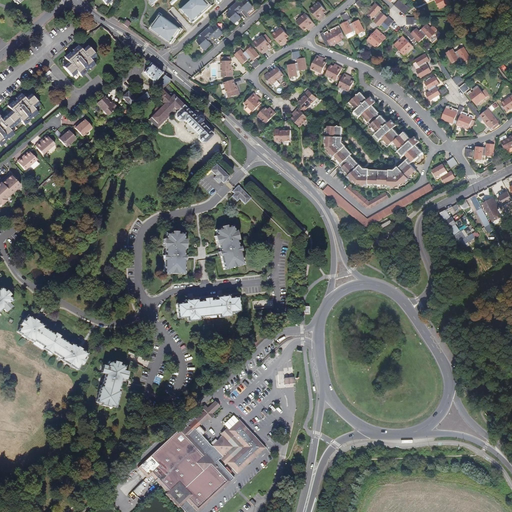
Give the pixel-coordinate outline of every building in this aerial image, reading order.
[(192,0),(182,10),(194,23),(203,15),(204,13),(213,6),(207,0),(192,0)] [(241,0),(238,0),(234,4),(240,11),(243,8),(244,10),(246,12),(253,6),(247,0),(243,0),(243,1),(241,0)] [(366,4),(363,0),(359,0),(356,3),(361,9),(366,4)] [(450,4),(448,0),(430,0),(431,2),(434,0),(439,9),(450,4)] [(327,11),(319,2),(310,10),(319,21),(324,16),(323,15),(324,13),(327,11)] [(382,8),(376,3),(367,13),(373,18),(374,17),(376,18),(374,21),(379,27),(383,22),(388,17),(380,11),(382,8)] [(240,11),(234,4),(231,7),(228,9),(230,12),(227,15),(234,23),(241,17),(239,15),(237,13),(240,11)] [(315,24),(306,14),(296,21),(304,30),(307,28),(308,27),(310,29),(315,24)] [(348,21),(344,14),(341,16),(342,18),(344,23),(341,24),(348,39),(354,36),(355,34),(353,32),(355,30),(358,35),(365,31),(359,20),(350,25),(348,21)] [(161,15),(150,29),(160,36),(162,38),(171,44),(181,30),(161,15)] [(432,29),(427,24),(420,31),(417,28),(411,34),(417,40),(420,42),(427,35),(430,38),(436,33),(435,32),(437,30),(434,27),(432,29)] [(211,25),(205,31),(210,37),(213,35),(214,36),(217,39),(223,33),(216,25),(213,28),(211,25)] [(289,36),(281,27),(272,35),(281,46),(286,42),(285,40),(286,39),(289,36)] [(342,40),(336,27),(330,30),(331,32),(329,33),(328,31),(324,33),(324,32),(320,34),(321,35),(327,47),(330,45),(331,46),(342,40)] [(382,37),(380,35),(381,33),(377,30),(371,36),(367,41),(378,49),(387,37),(383,35),(382,37)] [(210,37),(205,31),(198,36),(201,39),(197,42),(204,50),(211,44),(209,41),(208,40),(210,37)] [(411,34),(410,32),(407,35),(414,43),(417,40),(411,34)] [(254,43),(263,54),(272,46),(263,36),(254,43)] [(414,47),(403,36),(400,39),(402,41),(400,42),(399,41),(394,45),(404,56),(414,47)] [(70,53),(64,58),(68,62),(63,66),(72,77),(77,73),(81,77),(84,74),(86,72),(85,71),(88,69),(89,70),(95,65),(91,61),(96,56),(87,45),(82,50),(78,46),(73,51),(73,52),(71,54),(70,53)] [(259,56),(252,46),(244,53),(241,49),(235,55),(243,64),(251,58),(253,61),(258,66),(261,64),(260,62),(256,58),(259,56)] [(471,58),(464,47),(455,52),(453,49),(446,53),(452,63),(461,58),(464,62),(471,58)] [(307,70),(305,58),(301,58),(300,53),(300,51),(296,52),(297,59),(298,63),(288,65),(290,77),(298,76),(297,71),(307,70)] [(430,60),(426,53),(416,60),(421,68),(417,71),(421,78),(431,71),(426,63),(430,60)] [(327,63),(324,61),(322,60),(323,58),(317,55),(311,68),(322,73),(324,69),(327,71),(330,67),(326,65),(327,63)] [(232,67),(232,61),(221,61),(222,77),(232,77),(232,67)] [(451,78),(442,63),(441,63),(440,61),(438,62),(439,64),(448,80),(451,78)] [(150,64),(144,72),(154,83),(155,81),(162,73),(150,64)] [(343,68),(337,65),(336,67),(334,66),(331,65),(330,67),(327,71),(325,75),(336,81),(337,79),(341,81),(343,77),(339,75),(343,68)] [(284,75),(278,67),(273,71),(265,77),(272,85),(284,75)] [(172,79),(165,74),(162,78),(164,79),(168,83),(172,79)] [(354,81),(351,80),(350,79),(351,77),(345,74),(343,77),(341,81),(338,87),(349,92),(351,88),(353,85),(354,81)] [(439,83),(435,76),(425,83),(430,92),(426,94),(430,101),(441,94),(443,97),(449,93),(445,87),(439,91),(436,85),(439,83)] [(404,99),(393,90),(385,85),(374,78),(370,84),(379,89),(392,99),(402,107),(409,115),(428,137),(433,132),(416,112),(404,99)] [(168,83),(164,79),(159,85),(163,88),(168,83)] [(236,85),(234,79),(224,83),(229,98),(239,95),(236,85)] [(488,93),(485,89),(482,92),(477,86),(472,89),(474,91),(472,93),(470,91),(467,93),(476,105),(486,97),(485,95),(488,93)] [(196,118),(173,95),(170,98),(162,90),(156,96),(164,104),(149,119),(157,128),(176,109),(177,111),(176,113),(175,114),(175,116),(176,118),(177,119),(178,120),(180,121),(182,121),(183,120),(187,123),(196,132),(199,135),(198,137),(198,138),(199,140),(199,141),(201,142),(203,143),(205,142),(206,141),(213,135),(201,122),(203,120),(203,118),(200,116),(198,116),(196,118)] [(317,98),(309,91),(303,98),(299,103),(302,106),(306,109),(306,110),(317,98)] [(128,92),(122,97),(123,98),(122,99),(124,100),(130,106),(136,101),(128,92)] [(416,171),(411,164),(413,162),(420,156),(421,156),(421,155),(423,153),(417,145),(420,142),(415,137),(412,139),(405,132),(400,136),(394,128),(397,125),(392,120),(389,123),(382,115),(379,113),(372,105),(376,102),(371,97),(368,100),(361,92),(358,94),(357,94),(357,96),(350,102),(357,109),(355,111),(360,117),(362,115),(369,122),(371,125),(378,132),(376,134),(381,140),(383,138),(390,145),(394,141),(401,149),(399,151),(404,156),(406,154),(409,158),(407,160),(399,167),(398,166),(396,169),(393,170),(390,170),(369,170),(369,169),(366,168),(363,167),(361,165),(360,165),(353,158),(351,155),(352,154),(345,146),(346,146),(344,143),(343,141),(343,137),(342,137),(342,127),(339,126),(338,125),(337,126),(328,126),(328,136),(326,136),(326,143),(326,148),(329,152),(330,151),(342,164),(340,165),(343,167),(354,180),(353,181),(355,183),(357,185),(361,185),(368,186),(369,184),(389,185),(389,187),(396,187),(401,186),(405,184),(404,182),(416,171)] [(259,98),(254,93),(245,104),(253,112),(256,109),(258,110),(262,107),(260,105),(262,103),(259,101),(258,99),(259,98)] [(0,145),(3,144),(5,142),(4,141),(7,138),(8,139),(13,135),(10,130),(20,121),(24,125),(27,122),(29,120),(29,119),(31,117),(32,118),(38,113),(34,109),(39,105),(30,94),(25,98),(21,94),(16,99),(17,100),(14,103),(13,102),(7,106),(11,110),(0,120),(0,119),(0,145)] [(112,103),(105,95),(104,97),(111,104),(112,103)] [(511,95),(501,103),(507,112),(511,108),(511,95)] [(144,101),(142,96),(136,100),(136,101),(130,106),(133,109),(139,104),(144,101)] [(116,107),(113,104),(112,103),(111,104),(104,97),(96,104),(107,116),(116,108),(116,107)] [(467,105),(472,112),(475,109),(470,102),(467,105)] [(309,118),(302,112),(306,109),(302,106),(299,109),(298,108),(293,113),(295,115),(294,116),(291,119),(300,127),(309,118)] [(459,110),(453,108),(452,110),(450,109),(451,107),(447,106),(441,119),(453,124),(455,120),(458,121),(461,114),(458,113),(459,110)] [(270,110),(268,109),(266,107),(264,109),(262,107),(258,110),(260,112),(257,116),(266,124),(276,113),(271,109),(270,110)] [(499,122),(488,109),(480,115),(491,129),(493,128),(494,129),(497,126),(496,125),(498,123),(499,122)] [(474,116),(470,115),(469,117),(467,116),(468,114),(462,112),(461,114),(458,121),(457,125),(469,130),(470,125),(473,126),(475,121),(472,120),(474,116)] [(82,136),(92,128),(84,120),(81,123),(80,124),(79,123),(74,127),(82,136)] [(291,130),(284,131),(275,131),(275,141),(291,141),(291,130)] [(66,147),(76,139),(68,131),(65,134),(64,135),(62,134),(58,138),(66,147)] [(433,132),(428,137),(431,140),(437,136),(433,132)] [(440,140),(437,136),(431,140),(433,142),(434,143),(436,145),(440,140)] [(511,136),(508,139),(508,138),(501,141),(506,151),(511,147),(511,136)] [(42,155),(54,144),(48,137),(41,143),(40,142),(35,146),(42,155)] [(493,156),(495,144),(487,143),(486,148),(476,146),(475,159),(482,160),(483,155),(493,156)] [(473,150),(466,149),(465,157),(468,157),(473,157),(473,150)] [(25,170),(36,160),(30,152),(23,158),(22,157),(17,162),(25,170)] [(223,183),(230,177),(217,164),(211,170),(216,176),(214,178),(219,183),(221,181),(223,183)] [(448,173),(443,164),(432,170),(436,177),(440,175),(445,184),(456,178),(452,171),(448,173)] [(10,175),(1,183),(2,184),(11,176),(10,175)] [(5,200),(20,186),(11,176),(2,184),(1,183),(0,183),(0,204),(1,206),(6,201),(5,200)] [(430,184),(368,219),(328,186),(324,191),(367,228),(433,190),(430,184)] [(251,198),(238,185),(232,191),(234,194),(232,196),(237,201),(239,198),(245,204),(251,198)] [(386,192),(369,202),(349,185),(345,190),(366,208),(371,209),(389,198),(386,192)] [(478,222),(483,223),(486,230),(493,231),(482,208),(480,207),(474,195),(466,199),(470,206),(473,205),(476,211),(475,215),(479,216),(478,222)] [(496,195),(485,201),(495,219),(503,214),(501,208),(502,208),(496,195)] [(460,232),(454,224),(456,223),(452,217),(451,218),(446,210),(440,213),(459,241),(465,238),(461,231),(460,232)] [(220,256),(222,267),(232,265),(242,263),(240,252),(238,252),(238,249),(238,247),(236,240),(236,238),(235,239),(234,236),(237,236),(236,231),(234,231),(232,226),(226,227),(223,228),(221,229),(214,230),(216,236),(214,236),(215,241),(218,240),(218,243),(218,245),(220,252),(221,256),(220,256)] [(173,271),(184,272),(184,260),(183,260),(183,256),(183,249),(183,247),(182,247),(182,244),(185,244),(185,239),(183,239),(183,233),(177,233),(174,233),(171,233),(165,233),(165,239),(163,239),(163,244),(166,244),(166,246),(164,246),(164,248),(164,255),(164,257),(165,257),(165,260),(163,260),(163,271),(173,271)] [(4,291),(1,286),(0,287),(0,309),(2,308),(4,306),(6,308),(10,305),(8,303),(12,300),(8,295),(6,293),(4,291)] [(180,318),(186,318),(190,317),(190,321),(198,320),(198,317),(198,316),(218,314),(218,315),(218,318),(226,317),(226,313),(230,313),(236,312),(235,309),(239,308),(237,298),(234,298),(234,297),(229,298),(227,298),(227,296),(222,297),(223,298),(216,299),(216,300),(209,301),(206,301),(203,302),(197,302),(197,301),(190,302),(190,301),(185,301),(185,303),(184,303),(178,303),(178,305),(175,305),(176,315),(179,315),(180,318)] [(56,335),(54,334),(43,327),(44,325),(37,321),(36,322),(33,320),(34,319),(27,315),(23,320),(22,323),(20,325),(17,331),(21,334),(22,331),(26,334),(30,337),(29,339),(33,342),(34,340),(44,346),(48,349),(52,351),(61,357),(60,359),(64,362),(66,359),(70,362),(74,364),(72,367),(77,369),(80,364),(82,361),(83,359),(87,353),(80,349),(80,350),(76,348),(77,347),(71,342),(70,344),(58,337),(56,335)] [(108,405),(115,407),(118,394),(117,393),(118,390),(121,378),(121,376),(124,376),(125,371),(123,370),(124,365),(119,364),(116,363),(113,363),(107,361),(106,366),(104,365),(102,370),(105,371),(104,373),(101,385),(100,389),(98,388),(95,402),(101,403),(102,401),(105,402),(109,403),(108,405)] [(194,430),(196,429),(206,419),(208,421),(214,416),(212,414),(220,407),(214,401),(207,408),(204,405),(201,408),(204,411),(195,419),(192,416),(186,422),(194,430)] [(224,461),(226,463),(237,474),(244,467),(249,463),(254,458),(259,453),(265,448),(245,426),(239,420),(228,431),(225,433),(222,436),(211,446),(222,458),(221,458),(224,461)] [(185,511),(198,511),(231,482),(215,464),(218,461),(220,460),(221,458),(222,458),(211,446),(207,442),(201,435),(194,430),(186,422),(179,430),(138,469),(148,480),(152,476),(167,493),(166,495),(179,508),(180,507),(185,511)]
